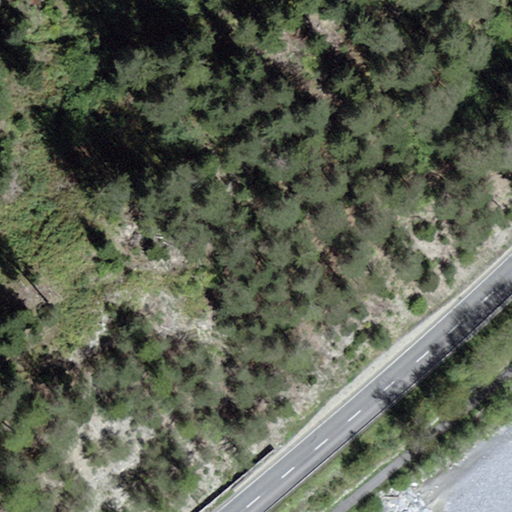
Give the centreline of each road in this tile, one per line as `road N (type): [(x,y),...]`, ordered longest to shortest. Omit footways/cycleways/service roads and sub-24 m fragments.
road 1 (primary): [(511,271),(237,511)]
road 2 (track): [(334,511),(511,363)]
